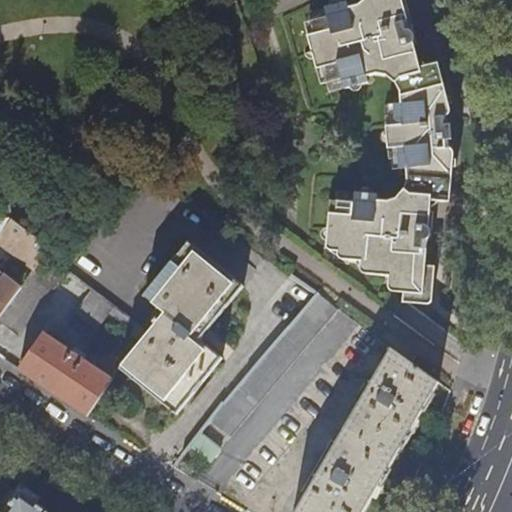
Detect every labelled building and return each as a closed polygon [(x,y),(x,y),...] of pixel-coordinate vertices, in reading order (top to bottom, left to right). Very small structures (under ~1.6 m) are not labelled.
[(374,0),(373,2),(369,0),(366,0),(360,7),(350,8),(349,3),(327,8),(328,17),(312,22),(315,34),(309,36),(317,69),(324,68),(328,83),(342,80),(344,88),(366,82),(365,76),(376,74),(386,77),(390,70),(398,75),(394,82),(401,92),(402,104),(394,104),(396,125),(387,126),(389,148),(397,146),(400,169),(407,169),(407,183),(405,190),(410,194),(402,203),(398,199),(393,201),(389,203),(377,203),(378,196),(356,193),(354,203),(337,202),(336,215),(330,215),(328,245),(332,249),(331,251),(350,252),(349,261),(367,262),(367,269),(381,270),(380,276),(399,278),(398,285),(405,285),(404,299),(409,304),(429,305),(433,302),(435,267),(427,266),(429,244),(432,240),(434,238),(434,235),(432,230),(430,226),(433,201),(452,203),(455,153),(451,108),(439,63),(421,67),(415,44),(416,42),(416,38),(416,35),(415,31),(413,29),(410,27),(403,0),(374,0)] [(309,13),(312,22),(328,17),(327,8),(309,13)] [(390,70),(386,77),(394,82),(398,75),(390,70)] [(328,83),(330,93),(344,88),(342,80),(328,83)] [(385,104),(387,126),(396,125),(394,104),(385,104)] [(389,148),(390,170),(400,169),(397,146),(389,148)] [(405,190),(398,199),(402,203),(410,194),(405,190)] [(338,192),(337,202),(354,203),(356,193),(338,192)] [(0,242),(30,266),(27,273),(31,277),(47,255),(52,248),(13,219),(0,235),(0,242)] [(166,313),(123,369),(179,415),(225,358),(202,340),(245,285),(190,242),(146,296),(166,313)] [(0,318),(0,322),(19,336),(67,271),(47,255),(31,277),(28,281),(0,318)] [(0,318),(28,281),(18,274),(12,281),(0,271),(0,318)] [(92,288),(74,311),(95,326),(112,304),(92,288)] [(318,294),(212,421),(214,422),(232,436),(339,309),(318,294)] [(128,316),(121,328),(139,341),(147,329),(128,316)] [(46,333),(21,370),(88,415),(124,362),(117,357),(113,362),(108,359),(101,369),(86,359),(89,355),(72,343),(69,348),(46,333)] [(360,511),(439,383),(392,347),(294,511),(360,511)] [(203,431),(192,447),(213,463),(224,449),(203,431)] [(48,511),(23,493),(7,511),(48,511)]
